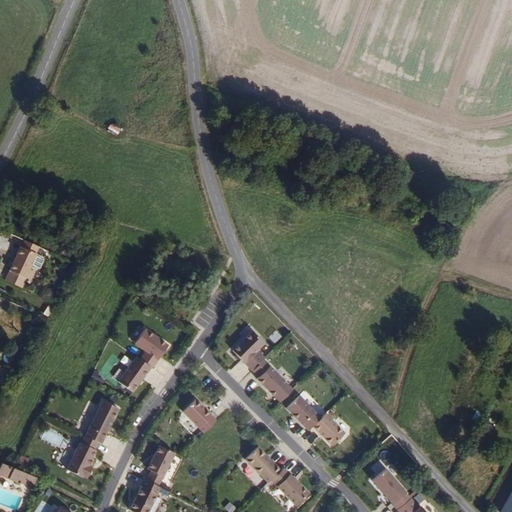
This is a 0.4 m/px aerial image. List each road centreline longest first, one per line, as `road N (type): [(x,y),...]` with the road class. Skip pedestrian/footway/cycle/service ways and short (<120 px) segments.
road 1 (residential): [(178,0),(208,170),(241,264),(239,289),(201,346)]
road 2 (track): [(241,264),(474,511)]
road 3 (residential): [(201,346),(133,437),(99,511)]
road 4 (residential): [(333,482),(201,346)]
road 5 (tertiary): [(0,164),(74,0)]
